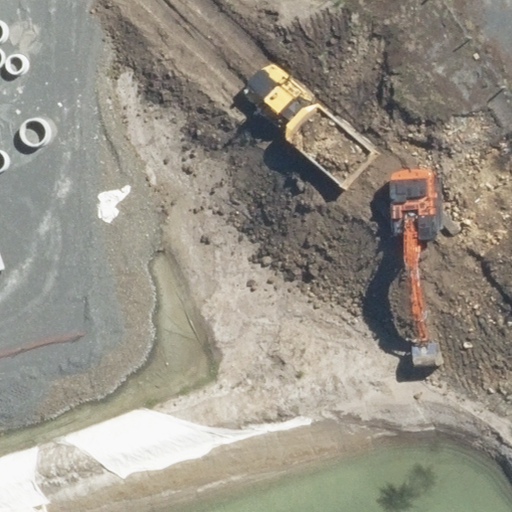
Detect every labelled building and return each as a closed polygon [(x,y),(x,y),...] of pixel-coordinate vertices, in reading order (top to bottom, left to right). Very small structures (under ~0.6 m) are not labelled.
[(250,240),(308,189),(327,154),(364,25),(408,40),(422,0),(216,0),(190,83),(162,77),(138,152),(122,149),(104,219),(191,243),(250,240)] [(0,116),(98,120),(102,31),(0,26),(0,116)] [(16,127),(0,126),(0,232),(13,233),(16,127)] [(196,270),(183,246),(144,267),(137,254),(65,294),(86,331),(196,270)] [(0,256),(0,304),(21,293),(0,256)]
